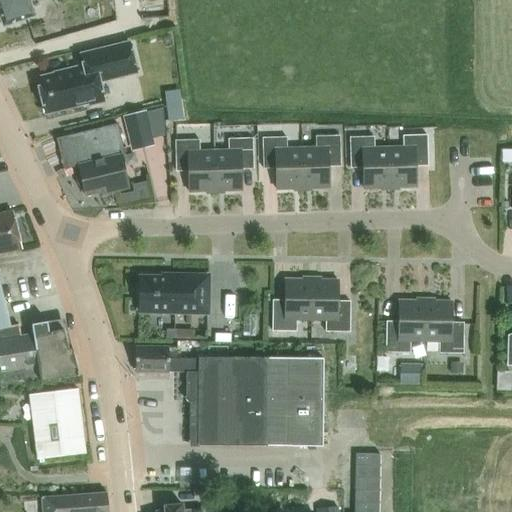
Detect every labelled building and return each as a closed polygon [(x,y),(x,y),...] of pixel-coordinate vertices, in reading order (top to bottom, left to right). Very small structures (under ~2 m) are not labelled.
[(0,0),(0,23),(1,26),(32,16),(27,0),(0,0)] [(66,72),(35,79),(38,89),(36,92),(38,99),(41,101),(43,111),(86,100),(87,105),(103,101),(98,80),(135,71),(128,41),(79,53),(82,65),(66,69),(66,72)] [(146,112),(123,118),(132,153),(155,147),(146,112)] [(128,187),(120,155),(124,154),(116,123),(58,137),(60,146),(70,167),(75,165),(75,166),(77,165),(79,173),(77,173),(74,177),(76,185),(80,187),(82,186),(85,195),(111,188),(112,191),(128,187)] [(315,146),(301,147),(302,188),(328,187),(327,166),(340,165),(339,134),(315,135),(315,146)] [(402,146),(388,146),(389,187),(415,186),(415,165),(427,165),(426,134),(402,135),(402,146)] [(286,136),(261,137),(262,168),(275,167),(276,189),(302,188),(301,147),(286,147),(286,136)] [(373,136),(349,136),(350,167),(362,167),(363,188),(389,187),(388,146),(373,147),(373,136)] [(228,149),(213,149),(214,190),(241,190),(240,168),(252,168),(251,137),(227,138),(228,149)] [(198,139),(174,140),(175,170),(187,170),(188,191),(214,190),(213,149),(199,150),(198,139)] [(13,211),(0,213),(0,252),(21,248),(13,211)] [(171,277),(139,276),(139,285),(136,285),(135,300),(138,300),(138,311),(206,312),(207,275),(171,275),(171,277)] [(272,299),(271,330),(296,330),(296,319),(310,320),(311,277),(310,277),(310,279),(285,278),(284,300),(272,299)] [(311,277),(310,320),(325,320),(325,331),(349,331),(349,301),(337,301),(337,279),(311,279),(312,277),(311,277)] [(17,325),(8,327),(0,291),(0,384),(40,379),(41,380),(79,374),(72,347),(68,348),(64,329),(18,336),(17,325)] [(385,321),(385,352),(409,352),(409,341),(424,341),(425,300),(398,300),(398,321),(385,321)] [(425,300),(424,341),(438,342),(438,353),(462,353),(463,322),(451,322),(451,301),(425,300)] [(230,342),(231,334),(215,334),(215,342),(230,342)] [(168,348),(135,348),(135,372),(168,372),(168,360),(168,348)] [(197,360),(168,360),(168,372),(185,373),(185,396),(189,402),(196,402),(195,446),(321,446),(322,358),(197,358),(197,360)] [(451,365),(451,374),(462,374),(462,365),(451,365)] [(402,372),(402,383),(421,383),(421,372),(402,372)] [(38,460),(85,454),(77,389),(29,395),(38,460)] [(375,511),(376,505),(376,456),(352,456),(351,511),(375,511)] [(108,511),(107,493),(106,493),(106,494),(42,498),(43,511),(108,511)]
